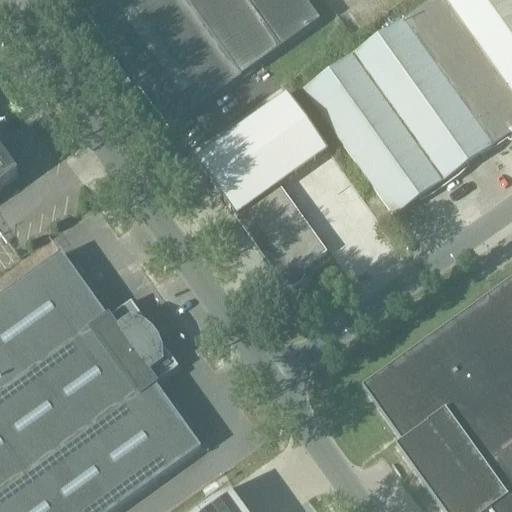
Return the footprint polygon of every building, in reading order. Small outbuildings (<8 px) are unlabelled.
[(169,131),(241,79),(184,0),(109,0),(87,16),(169,131)] [(184,0),(241,79),(319,24),(301,0),(184,0)] [(393,0),(360,0),(349,8),(364,28),(396,5),(393,0)] [(492,150),(511,135),(511,93),(445,0),(433,0),(401,23),(492,150)] [(511,0),(445,0),(511,93),(511,0)] [(394,220),(492,150),(401,23),(303,93),(394,220)] [(279,187),(327,153),(287,97),(195,163),(236,219),(245,212),(279,188),(279,187)] [(0,191),(18,179),(0,154),(0,191)] [(245,212),(236,219),(281,282),(284,285),(289,287),(294,287),(298,285),(302,281),(303,277),(303,272),(327,255),(279,188),(245,212)] [(0,299),(0,511),(114,511),(201,451),(155,386),(178,370),(131,304),(107,320),(61,256),(0,299)] [(511,511),(511,281),(362,389),(402,445),(397,449),(413,471),(408,474),(415,485),(420,481),(442,511),(511,511)] [(199,511),(242,511),(228,491),(199,511)]
